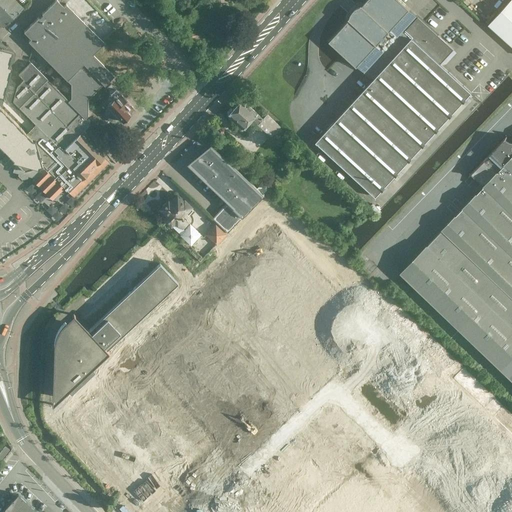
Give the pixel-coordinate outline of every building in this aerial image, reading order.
[(0,145),(12,158),(12,161),(15,162),(12,172),(18,173),(17,175),(27,178),(28,176),(32,177),(32,179),(53,199),(65,186),(74,195),(109,160),(80,130),(89,121),(84,116),(87,113),(90,99),(105,84),(103,82),(112,73),(91,52),(103,40),(64,1),(61,3),(57,0),(50,0),(40,11),(41,12),(37,16),(36,15),(22,29),(29,36),(27,39),(70,81),(70,96),(68,98),(29,60),(17,72),(23,78),(16,85),(12,99),(45,132),(41,136),(32,138),(0,106),(0,104),(11,64),(8,64),(12,50),(0,46),(0,145)] [(0,0),(0,24),(3,28),(23,8),(14,0),(0,0)] [(453,48),(417,16),(400,0),(366,0),(329,40),(370,78),(371,77),(373,79),(316,141),(375,195),(471,92),(439,63),(453,48)] [(511,46),(511,0),(489,25),(511,46)] [(128,114),(132,110),(112,91),(108,95),(111,98),(104,105),(106,108),(102,112),(102,116),(108,123),(115,124),(118,120),(121,122),(125,122),(128,119),(128,115),(128,114)] [(257,125),(256,126),(269,138),(279,127),(265,115),(261,119),(255,114),(256,113),(241,100),(226,116),(242,129),(251,119),(257,125)] [(487,185),(403,272),(511,376),(511,137),(509,135),(488,159),(474,173),(487,185)] [(291,161),(298,153),(292,147),(285,155),(291,161)] [(227,230),(262,194),(222,156),(220,158),(210,148),(193,163),(201,170),(199,172),(228,199),(212,216),(227,230)] [(363,199),(366,196),(340,172),(337,175),(363,199)] [(163,218),(170,225),(180,234),(179,235),(190,244),(200,234),(189,224),(184,230),(181,228),(187,222),(179,215),(183,210),(187,214),(192,209),(176,194),(170,200),(169,199),(168,201),(167,200),(159,208),(166,215),(163,218)] [(216,244),(227,233),(216,222),(205,234),(216,244)] [(274,223),(253,243),(255,245),(261,240),(265,244),(280,230),(274,223)] [(236,257),(149,341),(185,341),(181,349),(179,344),(176,345),(182,364),(188,358),(191,362),(191,346),(188,349),(185,342),(192,340),(194,346),(193,347),(199,350),(205,344),(213,353),(217,349),(217,355),(221,357),(226,353),(217,349),(236,349),(230,343),(234,340),(229,340),(240,318),(216,307),(225,291),(235,291),(236,257)] [(53,342),(53,345),(51,405),(108,351),(106,349),(177,282),(159,262),(88,329),(73,313),(64,321),(62,323),(60,325),(59,327),(57,330),(56,332),(55,335),(54,337),(54,340),(53,342)] [(376,331),(390,316),(425,347),(430,342),(435,346),(439,342),(382,290),(355,319),(365,329),(369,324),(376,331)] [(36,511),(17,494),(0,511),(36,511)]
